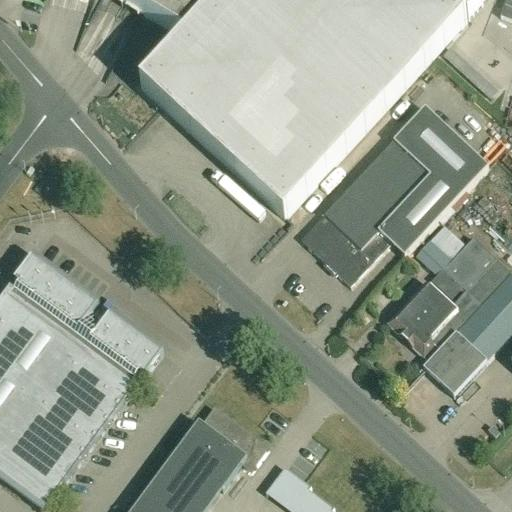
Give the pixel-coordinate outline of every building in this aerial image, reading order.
[(112,0),(185,41),(220,0),(443,0),(468,23),(489,0),(112,0)] [(164,112),(285,223),(467,25),(440,0),(224,0),(141,91),(164,112)] [(302,245),(352,292),(391,250),(406,263),(490,172),(426,113),(302,245)] [(430,367),(425,373),(456,401),(488,366),(511,339),(511,278),(474,243),(445,275),(444,274),(433,286),(452,304),(463,292),(468,296),(483,310),(445,351),(430,367)] [(43,511),(143,380),(144,381),(163,355),(34,260),(14,286),(15,286),(0,306),(0,485),(35,511),(43,511)] [(427,287),(389,329),(402,341),(412,351),(430,367),(445,351),(483,310),(468,296),(454,312),(427,287)] [(209,511),(242,470),(251,477),(266,456),(257,449),(260,445),(214,412),(202,428),(199,426),(134,511),(209,511)] [(272,511),(321,511),(282,485),(267,508),(272,511)]
